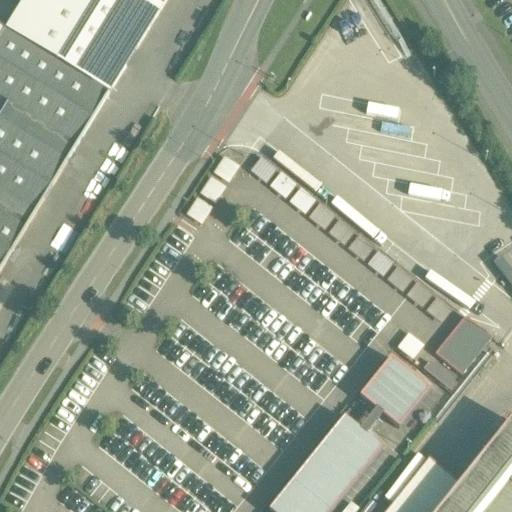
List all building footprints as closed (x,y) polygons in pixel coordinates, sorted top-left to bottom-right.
[(0,273),(167,0),(25,0),(6,32),(0,29),(0,273)] [(435,357),(461,378),(491,342),(465,320),(443,347),(435,357)] [(391,361),(360,400),(399,430),(430,392),(391,361)] [(344,421),(270,511),(333,511),(383,452),(344,421)] [(511,511),(511,425),(459,488),(439,511),(511,511)] [(428,463),(389,511),(439,511),(459,488),(428,463)]
